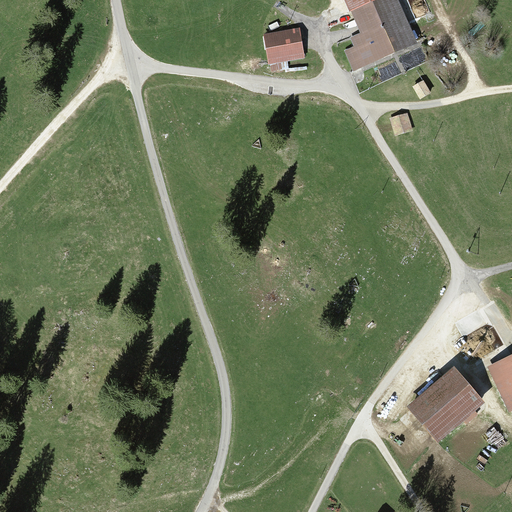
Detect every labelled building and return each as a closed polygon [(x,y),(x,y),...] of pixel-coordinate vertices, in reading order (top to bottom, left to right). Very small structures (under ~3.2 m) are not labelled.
[(397,0),(344,0),(360,37),(349,41),(352,47),(342,51),(351,72),(416,44),(397,0)] [(298,31),(263,36),(267,67),(302,62),(298,31)] [(426,82),(414,88),(421,103),(433,97),(426,82)] [(409,116),(388,120),(392,138),(413,134),(409,116)] [(511,356),(487,369),(511,418),(511,356)] [(448,373),(406,408),(440,449),(482,414),(448,373)]
